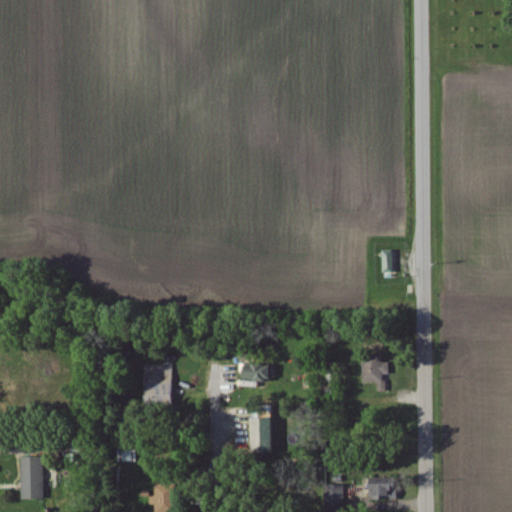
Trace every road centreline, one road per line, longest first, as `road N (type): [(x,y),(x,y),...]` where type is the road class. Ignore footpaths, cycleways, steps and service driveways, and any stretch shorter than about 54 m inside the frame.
road 1 (residential): [(419,309),(417,0)]
road 2 (residential): [(422,511),(419,309)]
road 3 (residential): [(210,511),(213,367)]
